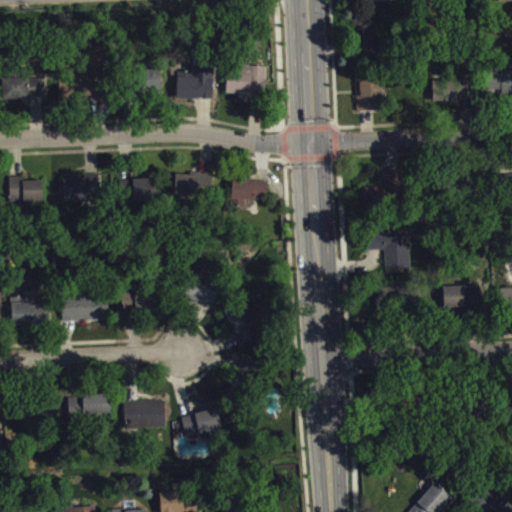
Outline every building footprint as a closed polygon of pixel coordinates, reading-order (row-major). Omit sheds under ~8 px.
[(511,0),(499,0),(500,8),(511,7),(511,0)] [(357,63),(377,63),(376,19),(356,19),(357,63)] [(82,105),(109,105),(109,55),(88,55),(88,82),(82,82),(82,105)] [(179,78),(178,104),(214,105),(216,72),(194,71),(194,78),(179,78)] [(268,72),(244,71),(244,77),(228,76),(228,99),(239,99),(239,103),(267,103),(268,72)] [(159,95),(160,74),(137,73),(136,94),(159,95)] [(511,75),(488,76),(488,101),(511,100),(511,75)] [(357,81),(358,117),(384,116),(383,80),(357,81)] [(3,84),(3,104),(47,104),(46,84),(3,84)] [(475,106),(474,85),(434,86),(434,107),(475,106)] [(365,193),(365,213),(404,213),(404,176),(386,176),(385,193),(365,193)] [(111,179),(87,180),(87,185),(65,185),(66,206),(112,204),(111,179)] [(176,202),(201,202),(201,181),(177,180),(176,202)] [(11,208),(45,207),(45,186),(23,187),(23,182),(10,183),(11,208)] [(159,185),(121,186),(122,199),(131,199),(131,207),(159,206),(159,185)] [(270,185),(234,185),(233,212),(248,212),(248,205),(269,206),(270,185)] [(386,256),(387,275),(412,275),(411,240),(369,241),(369,256),(386,256)] [(213,311),(222,287),(192,277),(183,301),(213,311)] [(483,291),(445,292),(445,317),(483,316),(483,291)] [(511,292),(500,293),(500,314),(511,314),(511,292)] [(159,317),(158,293),(123,294),(124,318),(159,317)] [(12,303),(13,330),(51,329),(51,309),(36,309),(36,296),(25,297),(25,303),(12,303)] [(108,299),(63,301),(64,327),(109,326),(108,299)] [(225,315),(242,352),(263,342),(247,305),(225,315)] [(246,407),(262,369),(246,362),(230,400),(246,407)] [(113,421),(113,399),(69,401),(69,422),(113,421)] [(125,407),(126,435),(167,433),(166,406),(125,407)] [(188,443),(223,434),(217,407),(204,410),(206,418),(183,423),(188,443)] [(416,511),(443,511),(452,501),(434,488),(416,511)] [(162,511),(198,511),(203,511),(202,497),(162,498),(162,511)] [(511,511),(511,507),(511,497),(481,497),(480,511),(511,511)] [(246,502),(231,503),(231,511),(247,511),(246,502)]
